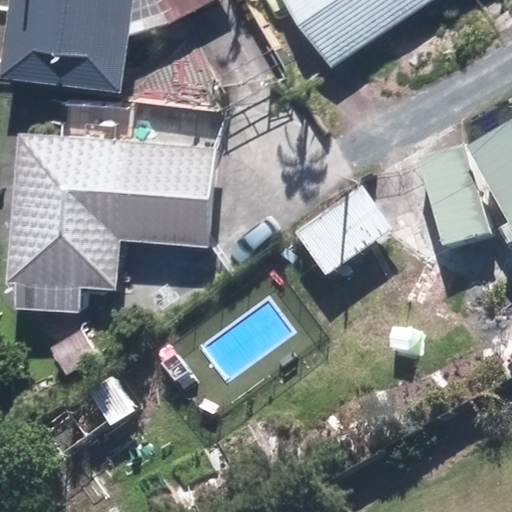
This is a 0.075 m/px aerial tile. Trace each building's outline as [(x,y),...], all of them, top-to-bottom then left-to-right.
[(11,0),(3,65),(119,81),(127,23),(130,0),(11,0)] [(216,0),(130,0),(127,23),(187,16),(216,0)] [(308,0),(350,62),(443,0),(308,0)] [(199,254),(209,153),(18,135),(4,284),(9,284),(6,311),(76,317),(78,291),(112,294),(116,246),(199,254)] [(511,188),(511,136),(490,149),(511,188)] [(485,144),(434,157),(458,246),(509,232),(485,144)] [(409,232),(380,187),(312,231),(341,276),(409,232)] [(119,511),(102,462),(65,475),(78,511),(119,511)]
